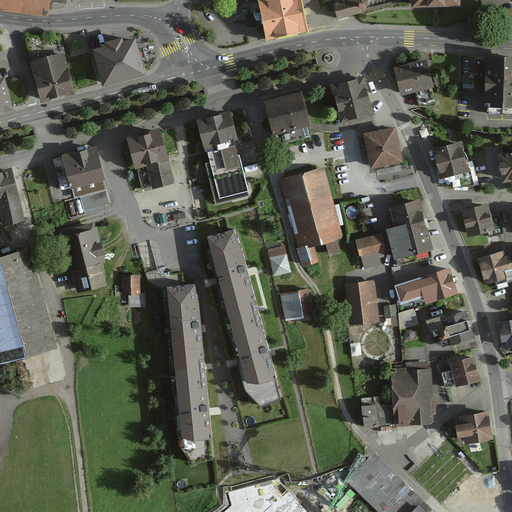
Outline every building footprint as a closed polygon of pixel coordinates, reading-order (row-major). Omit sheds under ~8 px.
[(0,0),(0,4),(45,10),(46,0),(50,0),(65,2),(64,0),(0,0)] [(261,0),(262,5),(259,6),(267,40),(306,31),(299,0),(261,0)] [(359,0),(344,4),(348,19),(367,14),(369,9),(367,1),(365,0),(359,0)] [(463,0),(415,0),(416,10),(464,7),(463,0)] [(348,19),(344,4),(337,6),(341,21),(348,19)] [(59,37),(24,34),(41,99),(73,91),(59,37)] [(135,38),(93,49),(103,83),(144,72),(135,38)] [(511,60),(477,60),(477,86),(490,86),(490,107),(511,106),(511,60)] [(429,65),(399,72),(405,96),(419,92),(423,108),(439,104),(429,65)] [(366,79),(335,87),(345,124),(376,116),(366,79)] [(3,80),(0,80),(0,110),(11,107),(3,80)] [(304,96),(269,106),(278,137),(313,128),(304,96)] [(230,107),(200,114),(208,146),(238,139),(230,107)] [(398,130),(368,136),(375,170),(405,164),(398,130)] [(162,134),(130,143),(143,190),(175,181),(162,134)] [(238,139),(208,146),(219,194),(249,187),(238,139)] [(465,142),(437,151),(445,179),(473,171),(465,142)] [(106,180),(98,150),(57,160),(64,190),(106,180)] [(326,167),(283,178),(306,264),(319,260),(315,245),(345,237),(326,167)] [(14,173),(0,175),(0,213),(2,224),(25,219),(14,173)] [(422,201),(393,208),(398,227),(392,229),(399,257),(434,248),(422,201)] [(492,205),(465,211),(471,235),(490,231),(491,237),(505,233),(500,214),(494,215),(492,205)] [(110,283),(94,222),(62,231),(78,291),(110,283)] [(241,224),(209,232),(248,381),(265,403),(285,395),(241,224)] [(383,235),(360,241),(367,268),(382,265),(379,253),(387,251),(383,235)] [(286,247),(270,251),(276,276),(292,272),(286,247)] [(31,249),(0,257),(0,361),(58,345),(31,249)] [(511,258),(510,251),(483,259),(490,286),(511,279),(511,258)] [(455,291),(447,265),(396,280),(402,300),(425,292),(427,300),(455,291)] [(141,276),(124,276),(125,294),(141,293),(141,276)] [(201,280),(168,282),(181,435),(195,459),(216,455),(201,280)] [(375,282),(347,285),(352,326),(380,323),(375,282)] [(311,289),(283,294),(288,321),(316,316),(311,289)] [(399,305),(386,307),(388,318),(400,317),(399,305)] [(479,338),(471,308),(427,321),(432,337),(441,334),(445,348),(479,338)] [(511,320),(502,322),(506,345),(511,343),(511,320)] [(483,380),(478,358),(454,363),(456,369),(444,372),(448,388),(483,380)] [(398,399),(365,402),(367,429),(437,423),(432,365),(395,368),(398,399)] [(495,438),(491,413),(461,417),(464,442),(495,438)] [(377,453),(350,482),(382,511),(430,511),(435,507),(377,453)]
